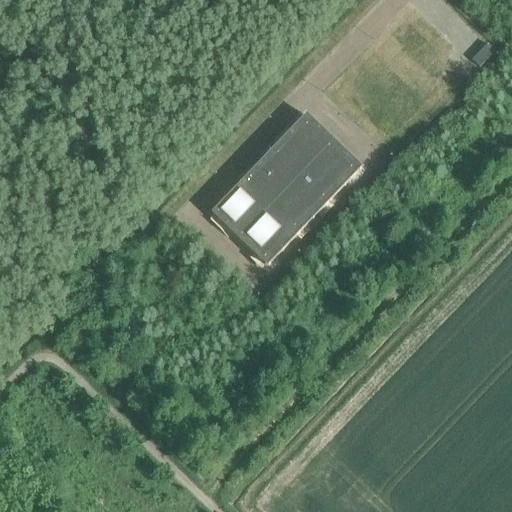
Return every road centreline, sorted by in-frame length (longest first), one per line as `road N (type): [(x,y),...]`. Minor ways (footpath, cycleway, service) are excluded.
road 1 (track): [(96,294),(0,198)]
road 2 (track): [(89,0),(0,96)]
